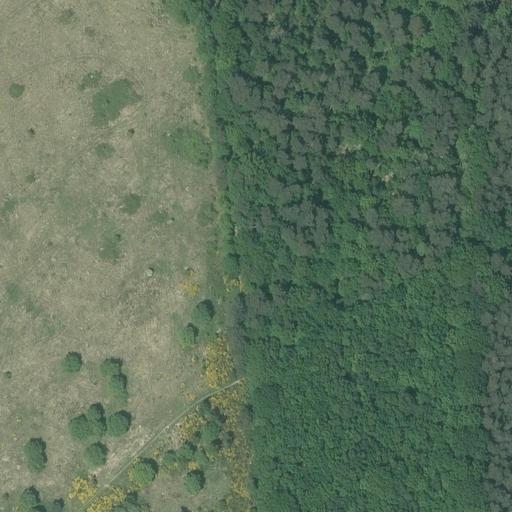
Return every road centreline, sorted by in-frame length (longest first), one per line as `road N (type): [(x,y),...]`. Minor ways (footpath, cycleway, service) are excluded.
road 1 (track): [(457,259),(448,0)]
road 2 (track): [(463,511),(457,259)]
road 3 (track): [(251,373),(196,403),(79,511)]
